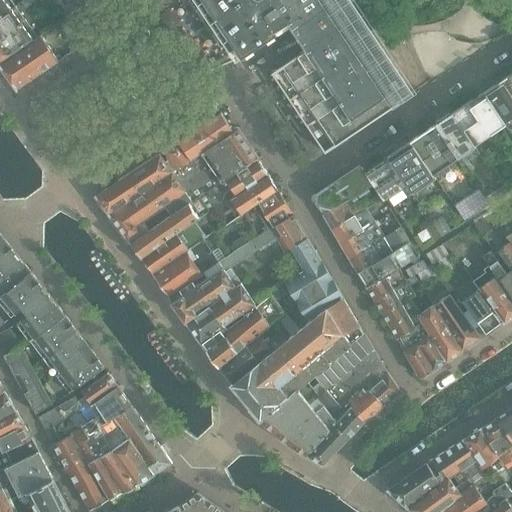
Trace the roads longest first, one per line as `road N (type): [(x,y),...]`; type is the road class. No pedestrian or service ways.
road 1 (residential): [(13,230),(197,469),(239,431)]
road 2 (residential): [(71,194),(229,86),(296,185)]
road 3 (residential): [(239,431),(71,194)]
road 4 (residential): [(296,185),(511,41)]
road 5 (residential): [(296,185),(350,291),(418,393)]
road 6 (residential): [(358,495),(511,395)]
road 7 (residential): [(14,118),(128,43),(145,0)]
road 8 (residential): [(418,393),(328,474)]
